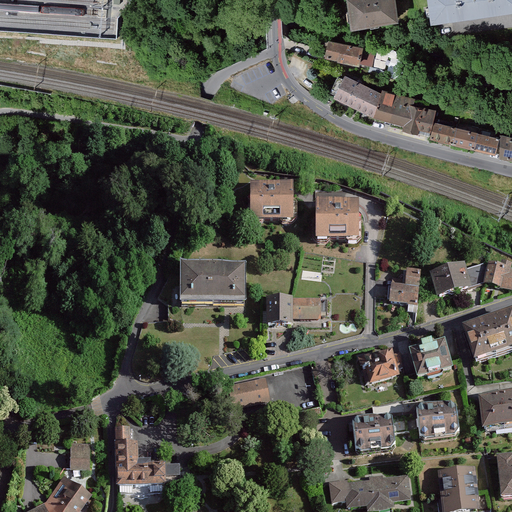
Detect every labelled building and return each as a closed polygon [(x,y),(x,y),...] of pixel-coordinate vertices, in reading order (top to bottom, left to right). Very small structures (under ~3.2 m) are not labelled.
[(399,0),(349,0),(352,26),(402,20),(399,0)] [(481,24),(476,0),(426,0),(432,32),(481,24)] [(511,0),(476,0),(481,24),(511,19),(511,0)] [(378,53),(331,47),(329,65),(362,72),(363,67),(375,68),(378,53)] [(381,97),(345,82),(331,105),(371,123),(381,97)] [(381,97),(371,123),(410,134),(420,112),(422,107),(381,97)] [(410,134),(431,142),(434,127),(438,118),(420,112),(410,134)] [(499,143),(480,138),(474,154),(511,163),(511,131),(510,124),(500,124),(499,143)] [(480,138),(434,127),(431,142),(474,154),(480,138)] [(293,185),(251,185),(251,219),(293,219),(293,185)] [(359,203),(316,203),(316,240),(359,240),(359,203)] [(465,256),(446,253),(445,261),(436,260),(434,272),(436,273),(433,287),(441,289),(440,294),(459,297),(460,289),(470,291),(472,277),(470,277),(472,263),(464,262),(465,256)] [(511,269),(487,264),(484,284),(511,289),(511,269)] [(246,266),(180,266),(180,304),(245,304),(246,266)] [(392,285),(390,304),(417,307),(421,273),(404,271),(403,286),(392,285)] [(318,324),(318,300),(267,299),(267,328),(292,328),(292,323),(318,324)] [(511,310),(462,327),(475,363),(511,350),(511,310)] [(412,354),(419,383),(454,374),(447,346),(412,354)] [(363,362),(371,388),(402,380),(399,370),(406,368),(403,357),(395,360),(394,354),(363,362)] [(229,389),(234,413),(272,405),(268,382),(229,389)] [(511,398),(482,402),(486,437),(511,433),(511,398)] [(420,417),(423,441),(429,445),(459,442),(463,437),(460,412),(455,408),(425,411),(420,417)] [(356,430),(360,454),(367,460),(395,455),(400,450),(398,426),(391,421),(361,426),(356,430)] [(116,431),(117,485),(164,484),(164,477),(177,476),(177,472),(162,472),(162,465),(150,466),(148,461),(142,460),(137,444),(133,442),(133,431),(116,431)] [(73,475),(94,474),(92,449),(72,450),(73,475)] [(511,455),(500,457),(504,497),(511,496),(511,455)] [(437,472),(441,511),(459,511),(480,510),(475,468),(437,472)] [(327,482),(330,505),(347,502),(348,508),(369,505),(370,511),(391,508),(390,503),(410,500),(407,476),(385,480),(383,476),(370,477),(369,482),(350,484),(349,479),(327,482)] [(45,507),(35,511),(78,511),(90,493),(66,478),(45,507)]
